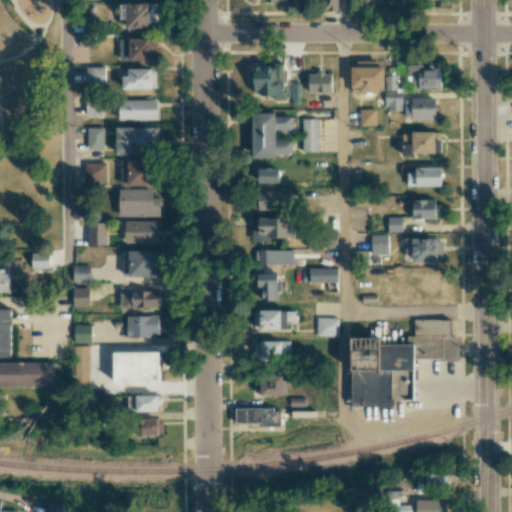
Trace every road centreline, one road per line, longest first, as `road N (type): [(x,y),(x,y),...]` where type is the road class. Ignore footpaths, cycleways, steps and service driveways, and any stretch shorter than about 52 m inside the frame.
road 1 (residential): [(207,511),(202,0)]
road 2 (residential): [(482,0),(486,511)]
road 3 (residential): [(203,32),(511,34)]
